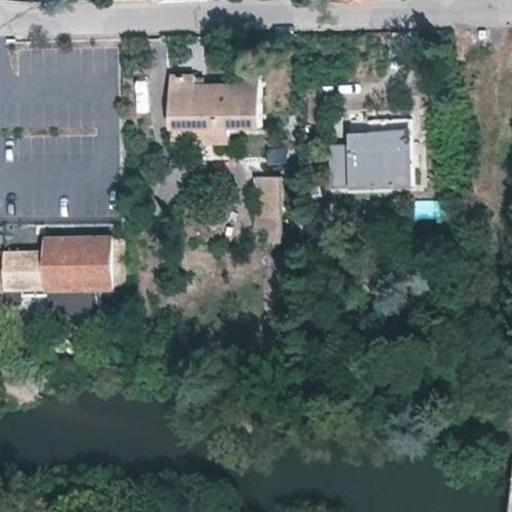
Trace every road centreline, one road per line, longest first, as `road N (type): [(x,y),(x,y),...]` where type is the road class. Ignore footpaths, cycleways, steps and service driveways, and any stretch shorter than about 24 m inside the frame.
road 1 (residential): [(511,11),(206,17)]
road 2 (residential): [(206,17),(0,18)]
